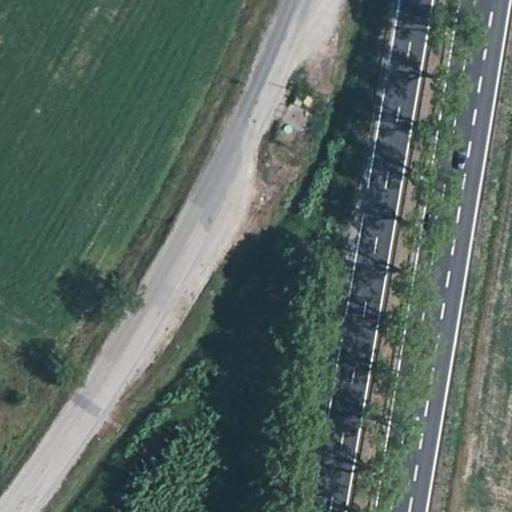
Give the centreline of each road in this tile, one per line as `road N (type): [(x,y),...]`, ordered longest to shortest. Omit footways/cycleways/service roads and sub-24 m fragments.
road 1 (tertiary): [(10,511),(168,289),(299,0)]
road 2 (primary): [(416,0),(331,511)]
road 3 (primary): [(392,511),(475,0)]
